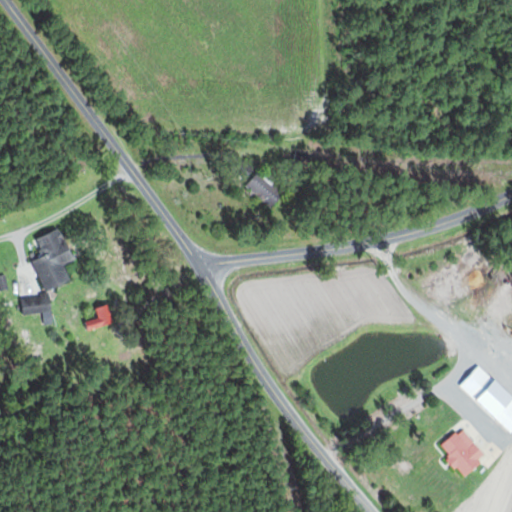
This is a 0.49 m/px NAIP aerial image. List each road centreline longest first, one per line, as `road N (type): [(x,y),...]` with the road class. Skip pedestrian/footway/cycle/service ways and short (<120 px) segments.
road 1 (residential): [(390,511),(269,365),(10,0)]
road 2 (residential): [(202,266),(385,244),(511,198)]
